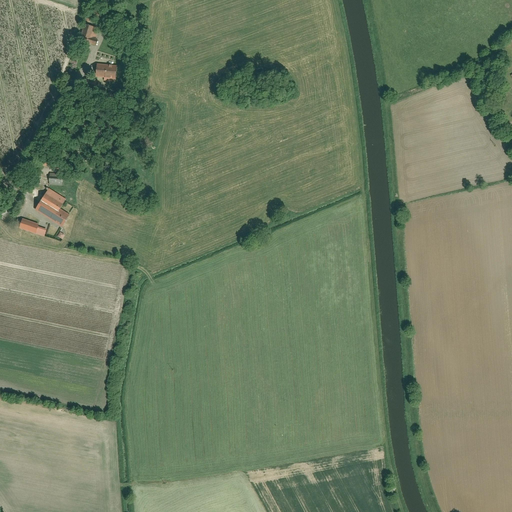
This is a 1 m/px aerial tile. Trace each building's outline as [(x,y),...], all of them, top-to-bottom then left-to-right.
[(88,25),(84,40),(96,44),(100,29),(88,25)] [(117,67),(99,64),(98,79),(115,81),(117,67)] [(96,82),(85,80),(84,87),(95,89),(96,82)] [(62,175),(51,174),(49,184),(61,185),(62,175)] [(66,201),(49,191),(37,210),(61,225),(67,216),(60,212),(66,201)] [(47,228),(22,220),(19,229),(44,237),(47,228)]
